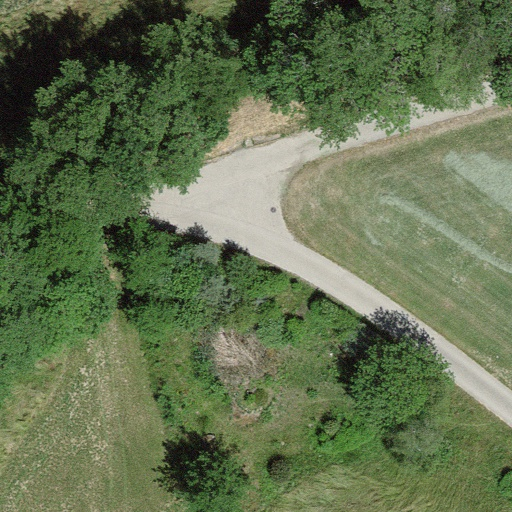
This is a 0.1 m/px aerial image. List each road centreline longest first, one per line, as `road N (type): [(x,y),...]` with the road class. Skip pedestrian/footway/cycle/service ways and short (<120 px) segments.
road 1 (unclassified): [(0,224),(216,250),(511,405)]
road 2 (track): [(216,250),(247,175),(511,90)]
